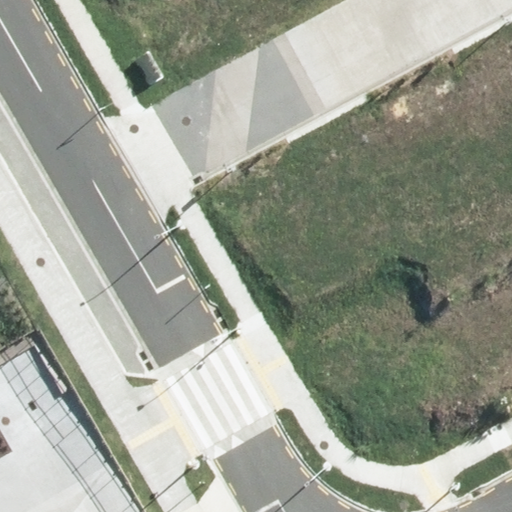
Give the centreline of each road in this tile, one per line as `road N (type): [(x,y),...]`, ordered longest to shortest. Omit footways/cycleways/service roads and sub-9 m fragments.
road 1 (residential): [(96,187),(457,0)]
road 2 (residential): [(282,511),(210,401),(96,187)]
road 3 (residential): [(96,187),(0,19)]
